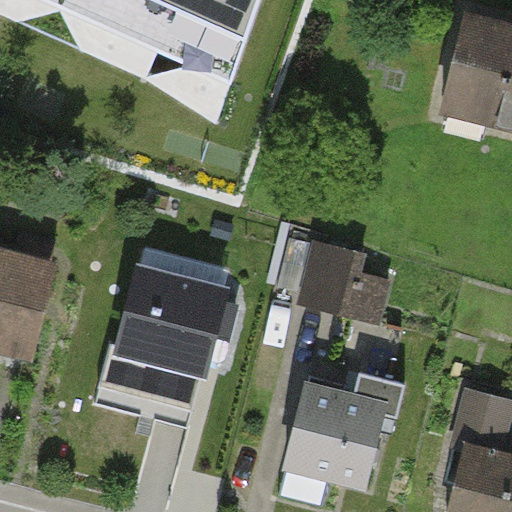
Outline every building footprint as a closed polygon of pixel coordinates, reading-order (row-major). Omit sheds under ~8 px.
[(44,0),(233,85),(263,0),(44,0)] [(511,32),(461,19),(436,120),(511,138),(511,32)] [(363,261),(288,243),(275,300),(382,325),(390,290),(357,282),(363,261)] [(57,269),(0,255),(0,359),(34,368),(57,269)] [(228,299),(132,276),(111,362),(208,385),(228,299)] [(444,451),(460,454),(446,511),(511,511),(511,466),(506,465),(511,439),(511,405),(458,393),(444,451)] [(388,415),(300,394),(280,479),(368,500),(388,415)]
